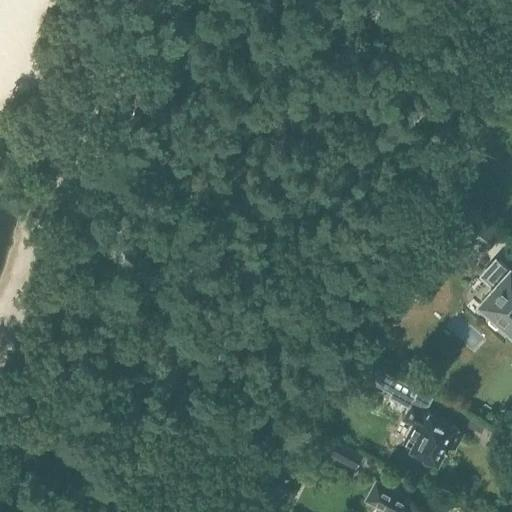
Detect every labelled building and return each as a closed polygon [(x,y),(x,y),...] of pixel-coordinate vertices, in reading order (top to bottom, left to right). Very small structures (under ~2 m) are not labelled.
[(473,213),(459,232),(485,253),(499,234),(473,213)] [(488,320),(495,327),(505,322),(511,328),(511,271),(499,260),(486,275),(497,284),(482,302),(491,310),(488,320)] [(407,433),(414,437),(410,444),(437,458),(446,441),(453,445),(462,428),(426,409),(433,396),(380,367),(372,381),(391,391),(389,395),(409,406),(402,418),(412,424),(407,433)] [(364,453),(317,427),(309,443),(355,468),(364,453)] [(428,511),(426,511),(429,505),(409,494),(408,495),(376,477),(364,499),(385,510),(383,511),(428,511)]
